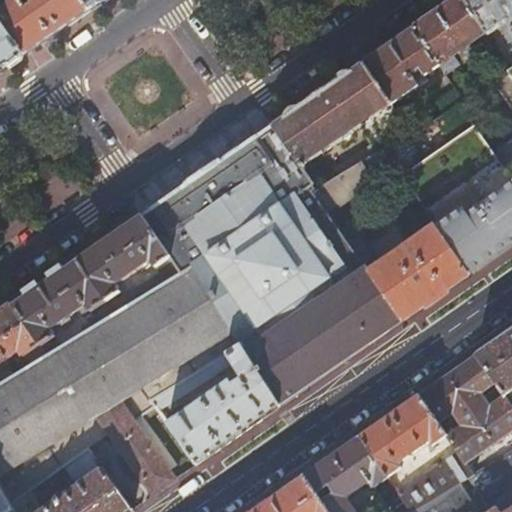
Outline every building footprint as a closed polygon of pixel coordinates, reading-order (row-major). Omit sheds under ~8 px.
[(0,0),(0,19),(24,55),(46,39),(89,10),(82,0),(0,0)] [(103,0),(82,0),(89,10),(103,0)] [(456,0),(438,12),(414,29),(439,66),(458,54),(462,60),(473,51),(469,46),(487,33),(463,0),(456,0)] [(511,0),(463,0),(487,33),(488,35),(497,28),(507,43),(511,40),(511,0)] [(0,71),(24,55),(0,19),(0,71)] [(390,46),(363,64),(391,105),(428,80),(425,76),(432,71),(441,84),(448,79),(439,66),(414,29),(390,46)] [(330,87),(273,126),(302,169),(306,166),(305,165),(339,142),(340,143),(342,141),(344,145),(354,138),(352,134),(353,133),(353,132),(358,128),(370,146),(375,154),(382,150),(410,133),(391,105),(363,64),(330,87)] [(511,167),(507,171),(511,179),(511,70),(459,103),(474,125),(489,146),(511,130),(497,110),(505,105),(501,100),(506,97),(511,105),(511,167)] [(474,125),(401,177),(436,227),(439,231),(469,274),(511,243),(511,179),(507,171),(489,146),(474,125)] [(170,258),(180,274),(192,267),(241,347),(242,346),(280,406),(403,320),(373,278),(357,255),(347,240),(333,250),(296,197),(313,185),(302,169),(273,126),(241,148),(240,146),(234,151),(235,152),(218,163),(217,162),(211,166),(212,167),(195,179),(194,178),(189,181),(190,183),(172,195),(171,193),(166,197),(167,199),(143,216),(170,258)] [(375,154),(370,146),(333,168),(339,177),(375,154)] [(327,211),(393,166),(382,150),(375,154),(339,177),(317,190),(314,192),(327,211)] [(340,230),(354,221),(344,207),(331,217),(340,230)] [(143,216),(78,261),(113,316),(152,292),(146,283),(117,301),(114,296),(119,292),(115,286),(150,262),(154,268),(170,258),(143,216)] [(347,240),(357,255),(371,245),(354,221),(340,230),(347,240)] [(373,278),(403,320),(469,274),(439,231),(410,251),(413,255),(405,261),(402,257),(373,278)] [(78,261),(13,306),(47,357),(58,350),(51,340),(56,336),(51,329),(62,322),(65,326),(70,322),(68,318),(79,311),(86,320),(93,315),(91,312),(98,307),(103,314),(82,329),(85,333),(113,316),(78,261)] [(0,483),(12,503),(79,457),(90,449),(93,454),(114,439),(154,494),(175,479),(135,423),(155,408),(151,402),(188,379),(196,375),(241,347),(192,267),(180,274),(152,292),(113,316),(85,333),(58,350),(47,357),(42,360),(0,386),(0,483)] [(13,306),(0,314),(0,364),(19,351),(23,357),(25,356),(34,349),(42,360),(47,357),(13,306)] [(511,329),(476,355),(505,396),(511,391),(511,329)] [(167,424),(197,464),(280,406),(242,346),(241,347),(196,375),(201,385),(233,365),(240,379),(233,385),(230,381),(215,391),(218,395),(215,398),(211,392),(204,397),(205,398),(167,424)] [(511,405),(505,396),(476,355),(418,395),(448,436),(459,452),(467,463),(511,432),(511,405)] [(151,402),(155,408),(158,411),(164,407),(194,389),(188,379),(151,402)] [(448,436),(418,395),(360,436),(389,477),(403,467),(400,464),(429,443),(431,450),(436,447),(435,445),(448,436)] [(164,407),(158,411),(164,419),(169,415),(164,407)] [(389,477),(360,436),(303,476),(330,511),(357,511),(348,498),(370,482),(375,487),(389,477)] [(511,511),(511,451),(475,474),(463,481),(476,505),(489,497),(511,483),(511,509),(507,511),(501,511),(498,507),(496,508),(490,511),(511,511)] [(463,481),(475,474),(467,463),(459,452),(401,493),(414,511),(463,481)] [(12,503),(17,511),(128,511),(132,510),(103,468),(84,482),(81,479),(74,484),(76,488),(57,501),(60,506),(57,509),(53,504),(42,511),(39,503),(36,499),(85,465),(79,457),(12,503)] [(330,511),(303,476),(251,511),(330,511)] [(463,481),(414,511),(412,511),(480,511),(478,508),(476,505),(463,481)] [(0,511),(17,511),(12,503),(0,483),(0,511)] [(478,508),(480,511),(490,511),(496,508),(489,497),(476,505),(478,508)]
